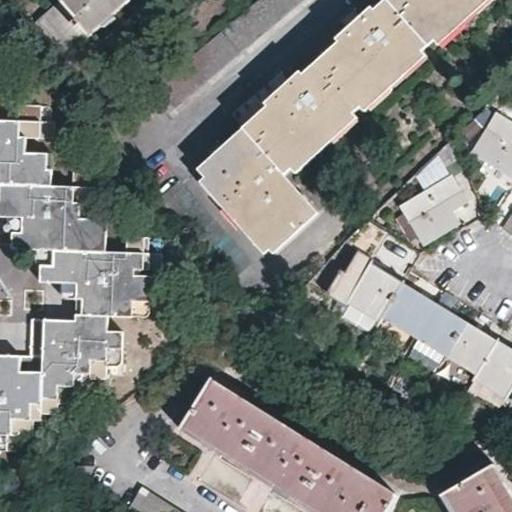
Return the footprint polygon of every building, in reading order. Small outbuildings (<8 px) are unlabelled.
[(68,56),(131,0),(61,0),(38,21),(68,56)] [(298,0),(253,0),(157,81),(176,103),(298,0)] [(287,175),(482,0),(387,0),(199,167),(275,252),(320,211),(287,175)] [(0,438),(11,439),(10,454),(28,455),(29,439),(48,440),(49,426),(44,426),(44,416),(50,417),(75,417),(76,399),(77,376),(92,377),(91,389),(109,389),(110,368),(111,353),(126,354),(126,336),(112,335),(113,320),(136,321),(136,304),(154,304),(165,305),(166,280),(144,279),(136,279),(136,271),(145,271),(165,272),(165,255),(150,255),(151,239),(129,238),(129,253),(108,252),(109,221),(83,221),(85,204),(111,206),(111,189),(107,189),(96,189),(97,174),(76,172),(76,188),(53,187),(54,156),(29,155),(30,139),(56,140),(57,124),(54,124),(41,124),(42,110),(22,109),(21,124),(0,123),(0,104),(1,93),(0,92),(0,220),(11,222),(31,223),(31,235),(15,235),(14,250),(38,252),(56,253),(55,266),(43,266),(42,283),(64,284),(80,285),(78,300),(85,300),(85,317),(78,316),(77,322),(78,330),(67,339),(62,322),(34,321),(33,358),(26,373),(13,366),(13,357),(0,357),(0,438)] [(41,124),(54,124),(53,111),(42,110),(41,124)] [(511,123),(497,114),(475,149),(511,171),(511,123)] [(157,163),(117,115),(98,131),(140,178),(157,163)] [(96,189),(107,189),(107,175),(97,174),(96,189)] [(450,208),(466,199),(452,176),(402,205),(422,240),(456,220),(450,208)] [(231,272),(249,255),(183,183),(166,198),(231,272)] [(31,223),(11,222),(10,233),(13,235),(15,235),(31,235),(31,223)] [(150,255),(165,255),(166,239),(151,239),(150,255)] [(382,256),(398,271),(415,255),(399,239),(382,256)] [(56,253),(38,252),(37,264),(40,266),(43,266),(55,266),(56,253)] [(379,319),(383,312),(403,280),(371,260),(348,297),(347,299),(379,319)] [(338,276),(329,268),(316,284),(317,284),(326,292),(338,276)] [(136,279),(144,279),(145,271),(136,271),(136,279)] [(403,280),(383,312),(414,332),(434,300),(403,280)] [(80,285),(64,284),(63,296),(67,300),(78,300),(80,285)] [(332,307),(371,330),(379,319),(347,299),(348,297),(340,293),(332,307)] [(414,332),(447,352),(467,320),(434,300),(414,332)] [(136,304),(136,321),(147,321),(152,320),(154,316),(154,304),(136,304)] [(477,371),(497,339),(467,320),(447,352),(477,371)] [(78,330),(77,322),(62,322),(67,339),(78,330)] [(511,386),(511,348),(497,339),(477,371),(473,377),(505,397),(511,386)] [(111,353),(110,368),(124,368),(125,366),(126,354),(111,353)] [(26,373),(33,358),(13,357),(13,366),(26,373)] [(77,376),(76,399),(89,399),(91,396),(91,389),(92,377),(77,376)] [(211,380),(184,424),(322,511),(386,511),(397,495),(212,378),(211,380)] [(11,439),(0,438),(0,453),(8,454),(10,454),(11,439)] [(511,511),(511,493),(495,464),(446,491),(458,511),(511,511)] [(22,498),(44,491),(40,476),(26,479),(27,484),(18,486),(22,498)] [(142,487),(126,511),(142,511),(154,495),(142,487)] [(142,511),(158,511),(165,502),(154,495),(142,511)] [(174,511),(176,509),(165,502),(158,511),(174,511)]
